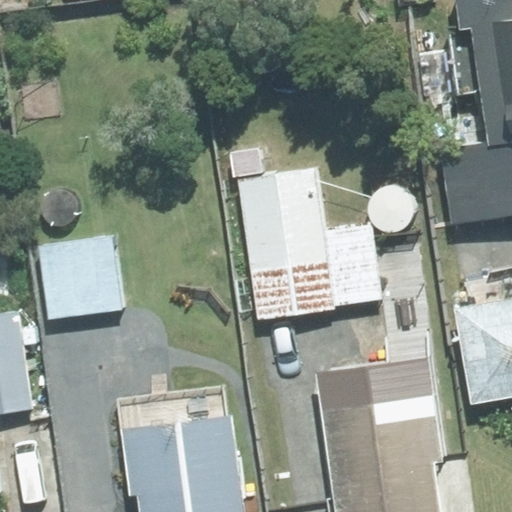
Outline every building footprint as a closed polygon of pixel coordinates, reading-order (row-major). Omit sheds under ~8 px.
[(497,133),(448,139),(457,213),(511,205),(511,0),(465,0),(468,18),(454,21),(462,83),(490,81),(497,133)] [(244,174),(262,313),(338,303),(338,299),(387,292),(376,216),(327,223),(320,164),(244,174)] [(116,232),(44,241),(53,311),(124,304),(116,232)] [(395,255),(388,255),(393,289),(426,284),(422,251),(413,253),(411,239),(393,242),(395,255)] [(511,294),(459,304),(477,396),(511,389),(511,294)] [(0,312),(0,407),(37,403),(22,309),(0,312)] [(426,511),(424,488),(454,484),(448,432),(418,436),(417,426),(451,422),(445,370),(390,376),(387,347),(357,351),(360,382),(315,387),(322,439),(328,439),(337,503),(372,499),(374,511),(426,511)] [(252,511),(240,408),(128,420),(136,489),(145,487),(147,511),(252,511)]
